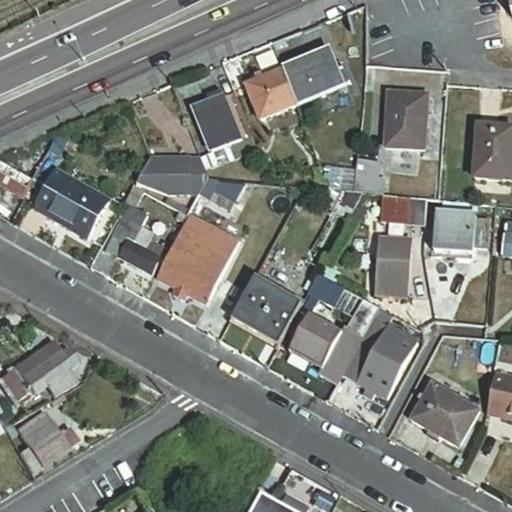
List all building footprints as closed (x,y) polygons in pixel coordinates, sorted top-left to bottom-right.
[(337,76),(328,54),(284,73),(297,105),(342,87),(347,84),(343,73),(337,76)] [(297,105),(284,73),(247,88),(261,121),(297,105)] [(221,92),(207,97),(210,103),(223,99),(221,92)] [(251,138),(233,95),(223,99),(210,103),(194,109),(212,155),(240,145),(240,143),(251,138)] [(426,99),(388,97),(385,149),(424,152),(426,99)] [(511,149),(511,131),(477,130),(473,181),(509,184),(511,149)] [(208,181),(220,174),(217,166),(256,152),(251,138),(240,143),(240,145),(212,155),(199,161),(201,165),(188,165),(188,198),(199,198),(199,197),(208,181)] [(315,178),(308,138),(271,146),(277,183),(315,178)] [(34,180),(52,143),(47,141),(37,144),(32,155),(35,157),(31,163),(15,154),(0,163),(0,189),(20,202),(34,180)] [(188,161),(149,161),(144,170),(135,187),(167,198),(188,198),(188,161)] [(358,163),(355,194),(363,195),(375,196),(377,166),(358,163)] [(55,175),(34,212),(86,241),(106,203),(55,175)] [(342,193),(331,215),(347,224),(363,195),(355,194),(352,194),(342,193)] [(224,211),(199,197),(199,198),(187,220),(181,229),(198,237),(205,224),(214,229),(220,232),(224,226),(218,222),(224,211)] [(382,197),(379,225),(407,226),(409,200),(384,197),(382,197)] [(425,228),(426,202),(409,200),(407,226),(407,232),(424,233),(425,228)] [(125,204),(116,222),(120,224),(134,230),(132,235),(136,237),(141,228),(148,216),(125,204)] [(470,261),(471,256),(471,255),(486,257),(489,221),(437,216),(434,253),(453,254),(452,260),(470,261)] [(173,238),(178,228),(164,222),(159,232),(161,233),(173,238)] [(104,255),(99,252),(89,271),(107,280),(118,260),(151,278),(165,253),(136,237),(132,235),(134,230),(120,224),(104,255)] [(205,224),(198,237),(208,243),(214,229),(205,224)] [(511,226),(506,226),(502,258),(511,258),(511,226)] [(378,257),(377,274),(376,298),(408,300),(411,242),(379,241),(378,257)] [(157,281),(180,294),(177,300),(186,305),(190,299),(208,309),(229,271),(210,262),(206,271),(198,267),(201,262),(174,248),(157,281)] [(340,276),(326,268),(319,279),(334,287),(340,276)] [(317,278),(307,296),(331,309),(333,307),(341,291),(334,287),(319,279),(317,278)] [(301,306),(254,281),(231,323),(278,349),(301,306)] [(341,338),(309,320),(291,351),(323,369),(341,338)] [(386,401),(416,346),(372,322),(362,341),(342,377),(386,401)] [(342,377),(362,341),(345,331),(341,338),(323,369),(321,374),(338,383),(342,377)] [(57,398),(78,384),(70,373),(81,366),(71,351),(63,356),(55,344),(3,379),(21,406),(50,388),(57,398)] [(487,418),(511,422),(511,380),(494,377),(486,418),(487,418)] [(140,384),(133,396),(154,408),(160,395),(140,384)] [(479,415),(431,388),(411,424),(458,451),(479,415)] [(20,456),(34,477),(79,446),(69,431),(61,436),(46,414),(18,433),(20,436),(29,450),(20,456)] [(18,433),(13,426),(6,430),(12,441),(20,436),(18,433)] [(239,488),(175,452),(163,473),(180,483),(176,491),(186,496),(190,489),(227,509),(239,488)] [(260,497),(251,511),(308,511),(287,501),(283,509),(260,497)] [(244,511),(250,502),(244,499),(236,511),(244,511)]
